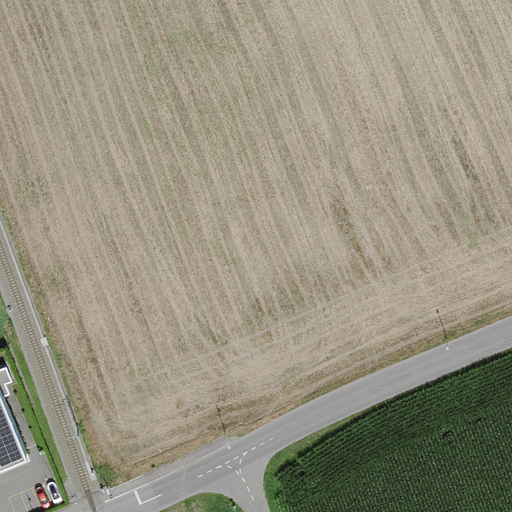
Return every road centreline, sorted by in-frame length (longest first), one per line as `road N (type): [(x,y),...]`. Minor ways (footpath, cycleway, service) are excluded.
road 1 (residential): [(511,329),(233,458)]
road 2 (residential): [(233,458),(117,511)]
